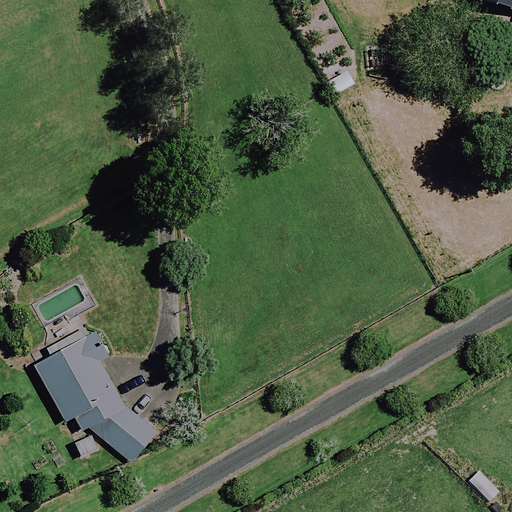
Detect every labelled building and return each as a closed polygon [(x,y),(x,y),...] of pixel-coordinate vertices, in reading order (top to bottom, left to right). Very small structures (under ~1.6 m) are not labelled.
[(511,0),(467,0),(511,11),(511,0)] [(405,30),(349,20),(344,50),(400,60),(405,30)] [(356,86),(348,73),(326,86),(334,99),(356,86)] [(388,124),(382,111),(360,122),(366,135),(388,124)] [(104,347),(95,330),(65,347),(63,344),(53,349),(57,357),(36,368),(67,424),(75,419),(84,434),(91,430),(132,465),(157,435),(126,410),(94,352),(104,347)] [(92,434),(75,442),(82,460),(100,452),(92,434)]
